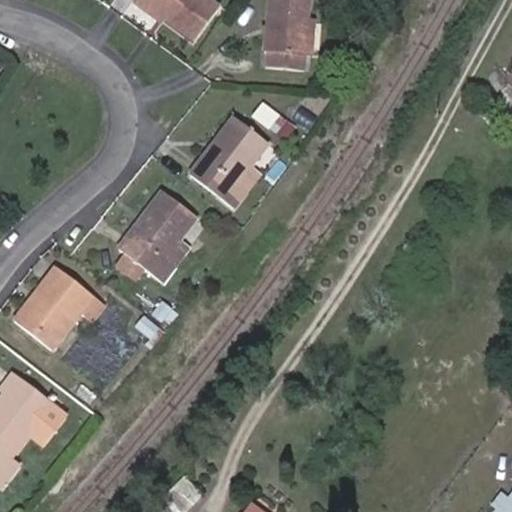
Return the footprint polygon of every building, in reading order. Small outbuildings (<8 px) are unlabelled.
[(160,25),(165,19),(141,0),(136,7),(160,25)] [(141,0),(165,19),(193,41),(217,9),(205,0),(141,0)] [(309,23),(310,0),(267,0),(262,55),(266,56),(265,69),(303,74),(305,59),(311,60),(315,24),(309,23)] [(253,119),(267,131),(277,119),(262,108),(253,119)] [(237,188),(251,170),(268,147),(233,120),(201,160),(204,163),(192,178),(236,212),(248,196),(237,188)] [(295,133),(282,123),(273,135),(286,144),(295,133)] [(262,178),(251,170),(237,188),(248,196),(262,178)] [(166,263),(181,244),(197,223),(161,194),(130,236),(133,238),(121,253),(165,286),(177,272),(166,263)] [(192,252),(181,244),(166,263),(177,272),(192,252)] [(55,355),(82,320),(92,327),(106,310),(53,268),(42,283),(48,288),(33,307),(27,303),(11,322),(55,355)] [(148,342),(154,347),(163,337),(143,320),(134,330),(148,342)] [(127,368),(134,374),(154,347),(148,342),(127,368)] [(28,439),(51,408),(12,378),(0,393),(5,397),(0,403),(0,489),(1,491),(19,468),(10,462),(28,439)] [(67,420),(51,408),(28,439),(43,450),(67,420)]
